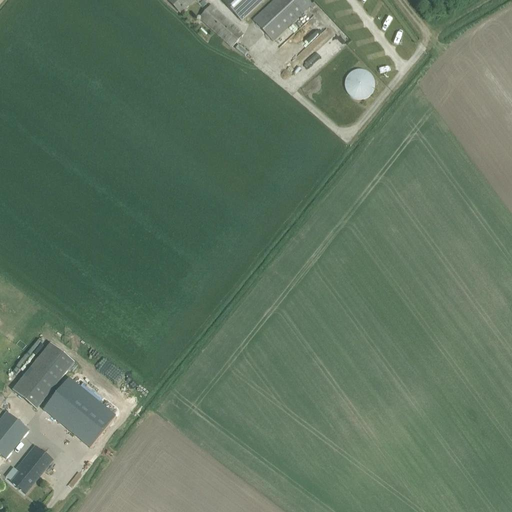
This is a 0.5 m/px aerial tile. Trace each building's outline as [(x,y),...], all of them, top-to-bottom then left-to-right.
[(167,0),(167,1),(181,15),(196,0),(167,0)] [(220,0),(239,20),(261,0),(220,0)] [(277,0),(254,22),(273,42),(312,5),(307,0),(277,0)] [(199,19),(231,48),(243,35),(210,6),(199,19)] [(373,92),(375,87),(375,85),(374,80),(373,77),(370,74),(367,72),(363,70),(359,70),(355,71),(351,73),(349,75),(346,79),(345,84),(346,88),(348,93),(351,96),(356,99),(361,100),(365,99),(369,97),(371,95),(373,92)] [(13,391),(37,411),(75,364),(51,344),(13,391)] [(44,411),(90,449),(116,417),(70,379),(44,411)] [(7,413),(0,421),(0,455),(6,460),(30,431),(7,413)] [(26,495),(53,461),(35,447),(17,470),(20,473),(12,484),(26,495)]
